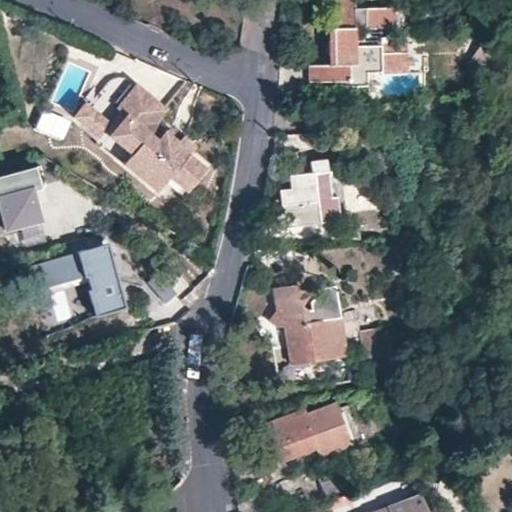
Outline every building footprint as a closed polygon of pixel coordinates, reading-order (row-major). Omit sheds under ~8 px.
[(356,2),(337,2),(338,30),(330,31),(330,56),(340,57),(340,67),(331,67),(310,66),(310,85),(333,85),(334,88),(369,87),(369,74),(382,74),(383,77),(402,76),(402,52),(409,53),(409,49),(403,49),(403,38),(396,39),(394,12),(365,12),(364,13),(357,10),(356,2)] [(511,60),(477,37),(464,58),(447,63),(455,93),(498,83),(511,60)] [(340,57),(330,56),(330,62),(331,67),(340,67),(340,57)] [(157,111),(163,104),(132,83),(115,108),(125,114),(116,127),(84,106),(75,119),(107,141),(105,144),(128,160),(122,170),(158,194),(168,178),(187,191),(203,168),(184,155),(190,147),(192,144),(153,118),(157,111)] [(69,121),(43,111),(36,130),(62,140),(69,121)] [(157,111),(153,118),(192,144),(196,138),(183,129),(157,111)] [(184,155),(203,168),(208,159),(190,147),(184,155)] [(41,207),(36,191),(50,187),(44,167),(0,178),(0,211),(4,229),(44,220),(41,207)] [(342,221),(340,201),(335,200),(332,174),(289,178),(290,187),(290,192),(281,193),(281,202),(273,202),(274,210),(268,210),(269,220),(279,219),(279,226),(342,221)] [(44,220),(4,229),(11,246),(48,237),(44,220)] [(126,304),(107,240),(33,262),(41,288),(86,275),(97,312),(126,304)] [(276,315),(325,306),(297,285),(284,304),(277,305),(278,312),(276,315)] [(67,302),(70,318),(87,315),(85,298),(67,302)] [(325,306),(276,315),(271,322),(280,329),(285,328),(289,348),(292,365),(335,357),(334,346),(343,344),(338,317),(325,306)] [(367,373),(391,370),(384,337),(362,341),(367,373)] [(278,441),(284,458),(314,448),(318,457),(362,441),(349,405),(338,409),(336,405),(306,416),(301,412),(265,426),(271,444),(278,441)] [(277,461),(284,458),(278,441),(271,444),(273,451),(277,461)] [(350,489),(343,470),(319,480),(325,498),(350,489)] [(413,511),(408,499),(374,511),(413,511)]
